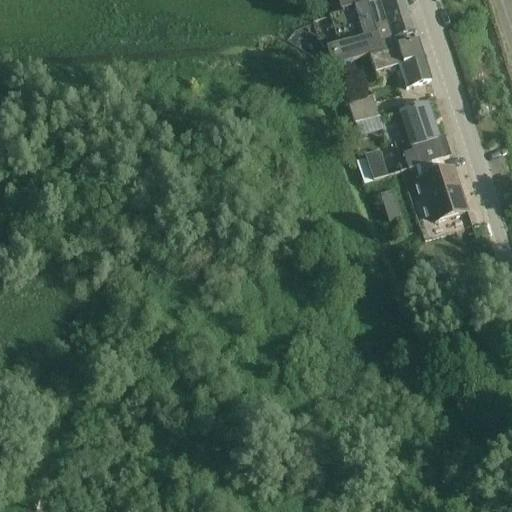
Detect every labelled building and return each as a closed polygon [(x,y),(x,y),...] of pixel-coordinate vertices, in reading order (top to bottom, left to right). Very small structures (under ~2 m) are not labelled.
[(384,54),(383,51),(382,46),(414,35),(402,0),(382,0),(381,1),(380,0),(376,0),(359,8),(368,37),(329,50),(335,70),(345,67),(369,59),(384,54)] [(359,8),(376,0),(336,0),(340,13),(359,7),(359,8)] [(384,54),(369,59),(375,78),(396,71),(402,93),(431,84),(418,43),(393,51),(384,54)] [(345,67),(335,70),(338,79),(348,76),(345,67)] [(372,102),(348,110),(354,127),(378,119),(372,102)] [(408,112),(398,115),(411,154),(403,157),(408,174),(414,172),(441,163),(449,160),(443,144),(440,145),(427,106),(408,112)] [(394,132),(377,141),(384,153),(400,145),(394,132)] [(373,184),(387,179),(379,155),(365,160),(373,184)] [(441,163),(414,172),(418,183),(421,182),(435,226),(462,217),(467,215),(453,172),(444,175),(441,163)] [(387,179),(373,184),(376,184),(391,228),(402,224),(387,179)] [(461,294),(457,282),(442,287),(447,299),(461,294)]
